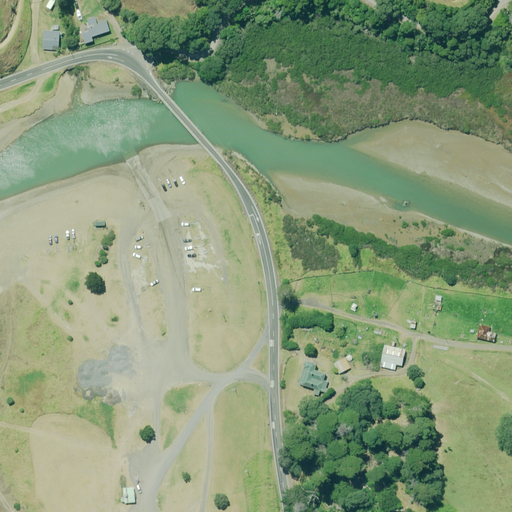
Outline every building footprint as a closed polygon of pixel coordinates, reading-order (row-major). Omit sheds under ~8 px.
[(89,32),(83,34),(86,44),(95,41),(94,37),(112,31),(108,20),(105,21),(102,15),(89,19),(92,25),(91,26),(90,26),(90,27),(90,28),(89,28),(89,29),(89,30),(89,31),(89,32)] [(53,30),(47,30),(47,23),(41,23),(40,32),(46,32),(45,49),(61,50),(62,30),(60,30),(60,24),(53,24),(53,30)] [(433,301),(433,302),(429,302),(429,306),(432,306),(432,309),(442,311),(444,296),(437,295),(437,301),(433,301)] [(491,327),(482,325),(478,338),(496,342),(498,334),(490,332),(491,327)] [(407,349),(396,347),(397,342),(391,341),(390,346),(386,345),(381,366),(397,369),(398,364),(404,366),(407,349)] [(348,361),(349,361),(350,361),(351,361),(352,361),(353,360),(353,359),(354,359),(354,358),(353,357),(353,356),(353,355),(352,355),(351,355),(350,355),(349,355),(348,355),(348,356),(347,356),(347,357),(347,358),(335,363),(340,373),(352,368),(348,361)] [(318,364),(307,361),(301,384),(316,388),(315,394),(320,395),(322,391),(327,392),(330,382),(326,381),(328,373),(317,370),(318,364)] [(136,486),(124,488),(126,504),(138,502),(136,486)]
